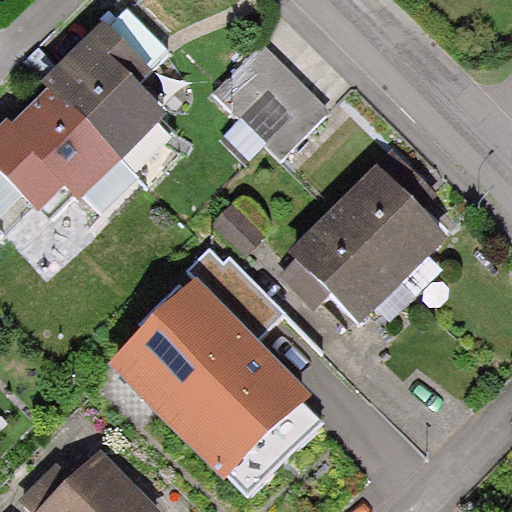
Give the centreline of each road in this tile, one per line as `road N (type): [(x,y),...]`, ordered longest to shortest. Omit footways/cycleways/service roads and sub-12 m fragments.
road 1 (residential): [(511,167),(343,0)]
road 2 (residential): [(405,511),(511,401)]
